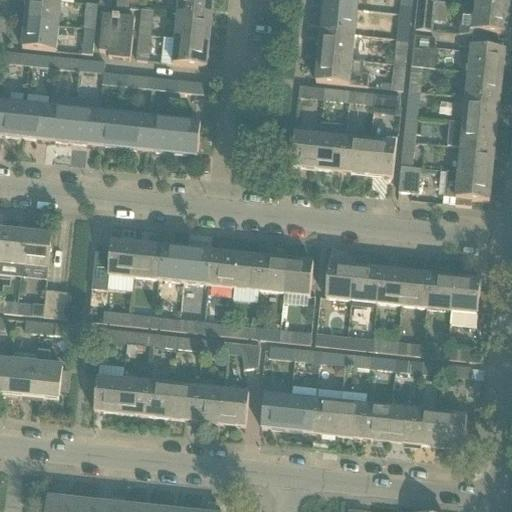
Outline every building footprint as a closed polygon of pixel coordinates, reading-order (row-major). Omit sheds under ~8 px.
[(111,10),(112,0),(99,0),(99,9),(111,10)] [(129,12),(129,0),(117,0),(116,11),(129,12)] [(211,20),(213,0),(179,0),(178,17),(211,20)] [(357,13),(358,0),(324,0),(323,10),(357,13)] [(411,19),(413,0),(400,0),(399,18),(411,19)] [(509,12),(510,0),(476,0),(476,8),(509,12)] [(58,29),(61,4),(27,1),(25,26),(58,29)] [(432,36),(435,5),(418,3),(416,22),(415,34),(432,36)] [(95,33),(98,8),(86,7),(83,32),(95,33)] [(508,28),(509,12),(476,8),(474,21),(461,19),(459,38),(479,40),(480,35),(506,38),(507,28),(508,28)] [(323,10),(321,35),(354,38),(364,40),(367,14),(357,13),(323,10)] [(151,40),(153,14),(141,13),(138,38),(151,40)] [(209,45),(211,20),(178,17),(175,42),(209,45)] [(130,63),(132,43),(134,21),(103,18),(99,55),(109,56),(108,61),(130,63)] [(408,44),(411,19),(399,18),(396,43),(408,44)] [(55,55),(57,35),(58,29),(25,26),(22,52),(55,55)] [(93,59),(95,33),(83,32),(80,58),(93,59)] [(352,64),(354,38),(321,35),(318,60),(352,64)] [(148,66),(151,40),(138,38),(135,64),(148,66)] [(414,39),(411,70),(422,71),(435,72),(436,60),(437,61),(437,60),(438,55),(435,54),(436,51),(434,41),(431,41),(414,39)] [(206,71),(209,45),(175,42),(173,68),(206,71)] [(406,69),(408,44),(396,43),(393,68),(406,69)] [(502,79),(504,53),(485,51),(470,50),(468,76),(502,79)] [(28,70),(30,58),(4,55),(2,68),(28,70)] [(53,73),(55,61),(30,58),(28,70),(53,73)] [(367,91),(368,78),(362,77),(363,65),(352,64),(318,60),(315,86),(335,88),(349,90),(367,91)] [(79,76),(80,63),(55,61),(53,73),(79,76)] [(80,63),(79,76),(103,78),(104,78),(104,76),(105,66),(80,63)] [(403,95),(406,69),(393,68),(391,88),(383,86),(382,93),(403,95)] [(411,70),(408,95),(420,96),(422,71),(411,70)] [(103,78),(102,89),(128,91),(130,79),(110,77),(104,76),(104,78),(103,78)] [(499,104),(502,79),(468,76),(465,101),(499,104)] [(153,94),(155,82),(130,79),(128,91),(153,94)] [(178,97),(180,84),(155,82),(153,94),(178,97)] [(204,99),(205,87),(180,84),(178,97),(204,99)] [(323,105),(325,92),(299,90),(298,102),(323,105)] [(349,107),(350,95),(325,92),(323,105),(349,107)] [(374,110),(375,98),(350,95),(349,107),(374,110)] [(417,121),(420,96),(408,95),(406,120),(417,121)] [(381,118),(383,99),(375,98),(374,110),(373,117),(381,118)] [(497,129),(499,104),(465,101),(463,126),(497,129)] [(0,139),(21,142),(24,109),(0,106),(0,139)] [(46,145),(49,111),(24,109),(21,142),(46,145)] [(71,147),(75,114),(49,111),(46,145),(71,147)] [(96,150),(100,117),(75,114),(71,147),(96,150)] [(122,152),(125,119),(100,117),(96,150),(122,152)] [(147,155),(150,122),(125,119),(122,152),(147,155)] [(415,146),(417,121),(406,120),(403,145),(415,146)] [(172,158),(175,125),(150,122),(147,155),(172,158)] [(197,160),(200,127),(175,125),(172,158),(197,160)] [(497,129),(463,126),(451,125),(449,150),(461,151),(494,154),(497,129)] [(341,176),(345,142),(346,129),(321,127),(320,140),(316,173),(341,176)] [(316,173),(320,140),(294,137),(291,170),(316,173)] [(370,145),(367,178),(392,181),(394,161),(396,148),(396,141),(386,140),(385,147),(370,145)] [(367,178),(370,145),(345,142),(341,176),(367,178)] [(412,171),(415,146),(403,145),(400,170),(412,171)] [(491,179),(494,154),(461,151),(458,176),(491,179)] [(400,170),(398,196),(410,197),(412,197),(413,189),(419,190),(420,172),(412,171),(400,170)] [(489,205),(491,179),(458,176),(446,175),(444,200),(456,202),(455,209),(471,211),(471,203),(489,205)] [(0,266),(22,269),(26,236),(1,233),(0,240),(0,266)] [(48,272),(51,239),(26,236),(22,269),(48,272)] [(133,282),(137,248),(111,246),(110,258),(95,256),(91,293),(107,294),(109,279),(133,282)] [(158,285),(162,251),(137,248),(133,282),(158,285)] [(183,287),(187,253),(162,251),(158,285),(183,287)] [(209,290),(212,256),(187,253),(183,287),(209,290)] [(234,293),(237,259),(212,256),(209,290),(234,293)] [(259,295),(262,261),(237,259),(234,293),(259,295)] [(284,298),(287,264),(262,261),(259,295),(284,298)] [(309,301),(311,286),(313,266),(287,264),(284,298),(309,301)] [(351,305),(354,271),(329,268),(325,302),(351,305)] [(376,307),(379,274),(354,271),(351,305),(376,307)] [(401,310),(405,276),(379,274),(376,307),(401,310)] [(430,279),(426,312),(451,315),(455,282),(453,281),(453,276),(440,275),(439,280),(430,279)] [(426,312),(430,279),(405,276),(401,310),(426,312)] [(451,315),(450,327),(476,330),(477,317),(477,315),(489,316),(491,296),(479,295),(480,284),(455,282),(451,315)] [(55,323),(58,296),(46,294),(43,321),(55,323)] [(67,324),(67,323),(70,297),(58,296),(55,323),(67,324)] [(17,319),(18,307),(3,305),(2,317),(17,319)] [(34,321),(35,308),(18,307),(17,319),(34,321)] [(128,331),(130,318),(104,316),(102,328),(128,331)] [(130,318),(128,331),(153,333),(155,320),(148,320),(130,318)] [(179,336),(180,323),(155,320),(153,333),(179,336)] [(204,339),(205,326),(180,323),(179,336),(204,339)] [(39,338),(40,326),(26,325),(24,337),(39,338)] [(54,340),(55,328),(40,326),(39,338),(54,340)] [(229,341),(230,328),(205,326),(204,339),(229,341)] [(66,341),(67,329),(55,328),(54,340),(66,341)] [(254,344),(255,331),(230,328),(229,341),(254,344)] [(279,346),(280,334),(255,331),(254,344),(279,346)] [(127,348),(128,336),(103,333),(101,343),(101,345),(127,348)] [(310,350),(312,337),(280,334),(279,346),(310,350)] [(152,350),(153,339),(128,336),(127,348),(152,350)] [(346,353),(347,341),(316,338),(315,350),(346,353)] [(176,353),(177,341),(153,339),(152,350),(176,353)] [(202,356),(203,344),(177,341),(176,353),(202,356)] [(371,356),(372,344),(347,341),(346,353),(371,356)] [(227,358),(228,347),(203,344),(202,356),(227,358)] [(396,359),(397,346),(372,344),(371,356),(396,359)] [(421,362),(422,349),(397,346),(396,359),(421,362)] [(244,374),(258,372),(260,350),(228,347),(227,358),(242,360),(244,374)] [(446,364),(448,351),(422,349),(421,362),(446,364)] [(294,365),(295,353),(270,350),(268,363),(294,365)] [(472,367),(474,354),(448,351),(446,364),(472,367)] [(33,402),(33,404),(42,405),(42,402),(59,404),(62,370),(61,370),(61,366),(49,365),(50,354),(38,353),(37,367),(33,402)] [(295,353),(294,365),(319,368),(321,356),(310,354),(295,353)] [(321,356),(319,368),(344,371),(345,358),(321,356)] [(345,358),(344,371),(369,373),(370,361),(345,358)] [(394,376),(396,364),(370,361),(369,373),(394,376)] [(0,397),(8,399),(12,364),(0,363),(0,397)] [(12,364),(8,399),(24,401),(23,403),(33,404),(33,402),(37,367),(12,364)] [(419,378),(421,366),(396,364),(394,376),(419,378)] [(444,381),(446,369),(421,366),(419,378),(444,381)] [(482,385),(483,375),(471,373),(471,372),(446,369),(444,381),(470,384),(470,383),(482,385)] [(119,417),(123,384),(97,381),(94,415),(119,417)] [(144,420),(148,387),(123,384),(119,417),(144,420)] [(170,423),(173,389),(148,387),(144,420),(170,423)] [(195,425),(198,392),(173,389),(170,423),(195,425)] [(290,402),(287,435),(312,437),(315,404),(317,392),(292,390),(290,402)] [(220,428),(223,395),(198,392),(195,425),(220,428)] [(245,430),(248,411),(249,397),(223,395),(220,428),(245,430)] [(287,435),(290,402),(265,399),(263,412),(261,432),(287,435)] [(337,440),(340,407),(315,404),(312,437),(337,440)] [(362,443),(366,410),(340,407),(337,440),(362,443)] [(387,445),(391,412),(366,410),(362,443),(387,445)] [(412,448),(416,415),(391,412),(387,445),(412,448)] [(437,451),(441,417),(416,415),(412,448),(437,451)] [(463,453),(466,420),(441,417),(437,451),(463,453)] [(73,511),(74,504),(48,501),(46,511),(73,511)]
